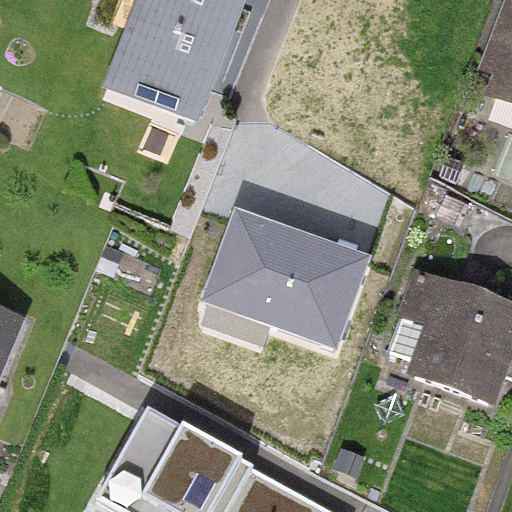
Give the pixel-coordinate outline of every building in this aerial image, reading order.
[(243,0),(242,0),(144,0),(111,89),(198,121),(243,0)] [(511,56),(497,96),(511,100),(511,56)] [(373,256),(241,207),(205,301),(338,351),(373,256)] [(511,312),(450,289),(418,374),(493,401),(511,351),(511,312)] [(0,367),(18,324),(0,317),(0,367)] [(335,511),(150,404),(96,499),(120,511),(335,511)]
